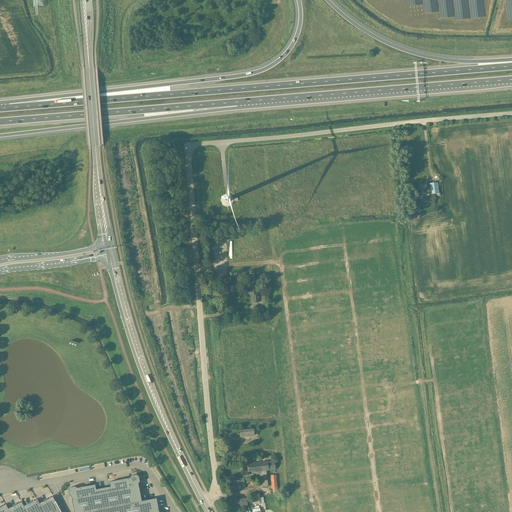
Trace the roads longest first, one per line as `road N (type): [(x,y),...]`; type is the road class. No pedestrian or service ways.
road 1 (motorway): [(511,66),(7,108)]
road 2 (unclassified): [(203,502),(217,489),(188,148)]
road 3 (motorway): [(298,0),(296,37),(257,71),(7,108)]
road 4 (track): [(188,148),(511,113)]
road 5 (motorway): [(0,136),(294,99)]
road 6 (motorway): [(0,121),(294,99)]
road 7 (secondary): [(203,502),(143,370),(109,254)]
road 8 (secondary): [(107,244),(85,0)]
road 9 (motorway): [(294,99),(511,79)]
road 10 (motorway): [(511,60),(421,55),(370,34),(327,0)]
road 11 (unclassified): [(174,511),(143,466),(50,480)]
